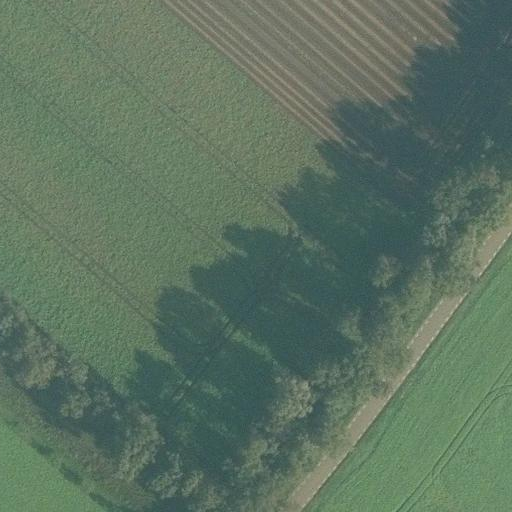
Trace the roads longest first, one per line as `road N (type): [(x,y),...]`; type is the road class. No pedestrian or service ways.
road 1 (unclassified): [(287,511),(511,218)]
road 2 (track): [(214,511),(0,331)]
